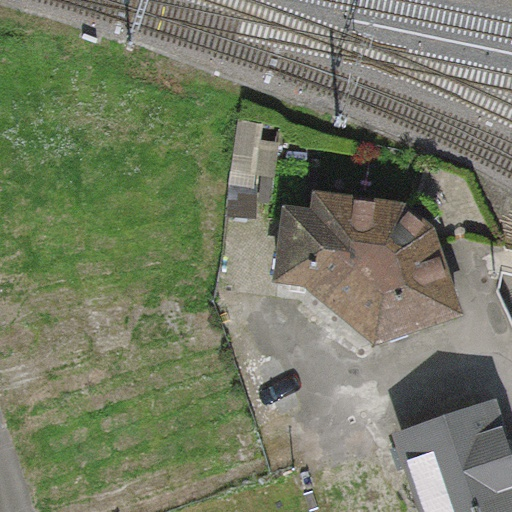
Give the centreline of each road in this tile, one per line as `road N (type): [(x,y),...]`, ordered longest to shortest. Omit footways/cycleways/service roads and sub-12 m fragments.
road 1 (residential): [(511,349),(484,341),(324,383),(270,329)]
road 2 (secondary): [(511,106),(452,0)]
